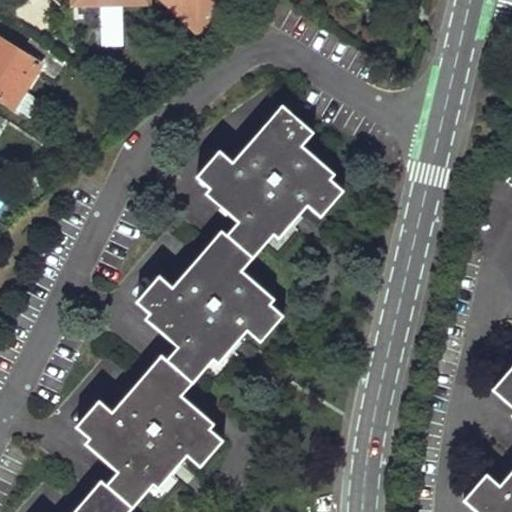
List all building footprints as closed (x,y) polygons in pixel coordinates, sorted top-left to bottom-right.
[(54,0),(64,9),(72,0),(191,0),(194,3),(187,10),(204,27),(229,0),(54,0)] [(191,0),(168,0),(201,31),(204,27),(187,10),(194,3),(191,0)] [(67,61),(32,39),(23,53),(0,38),(0,98),(15,108),(26,91),(39,69),(56,80),(67,61)] [(26,91),(15,108),(33,118),(43,101),(26,91)] [(304,141),(313,130),(288,109),(266,135),(261,130),(237,159),(222,147),(199,174),(224,195),(220,199),(242,219),(209,257),(205,253),(179,283),(164,271),(141,298),(165,318),(160,324),(181,343),(148,382),(142,377),(115,407),(102,396),(79,423),(102,443),(97,449),(121,469),(85,511),(79,505),(72,511),(128,511),(146,492),(158,502),(180,477),(174,472),(189,454),(201,464),(224,438),(200,418),(205,411),(185,394),(208,367),(220,377),(241,353),(234,347),(250,328),(262,338),(285,312),(261,291),(266,286),(243,266),(266,240),(279,251),(300,227),(294,222),(310,203),(323,214),(345,188),(321,167),(326,161),(304,141)] [(511,511),(511,365),(495,386),(511,401),(511,471),(502,482),(488,471),(466,496),(482,511),(511,511)]
